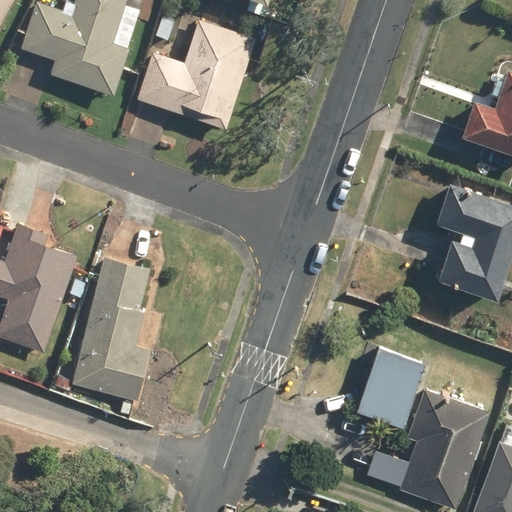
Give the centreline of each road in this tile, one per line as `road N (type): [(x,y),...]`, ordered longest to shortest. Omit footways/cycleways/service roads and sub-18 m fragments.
road 1 (residential): [(0,120),(305,236)]
road 2 (residential): [(208,511),(305,236)]
road 3 (residential): [(305,236),(386,0)]
